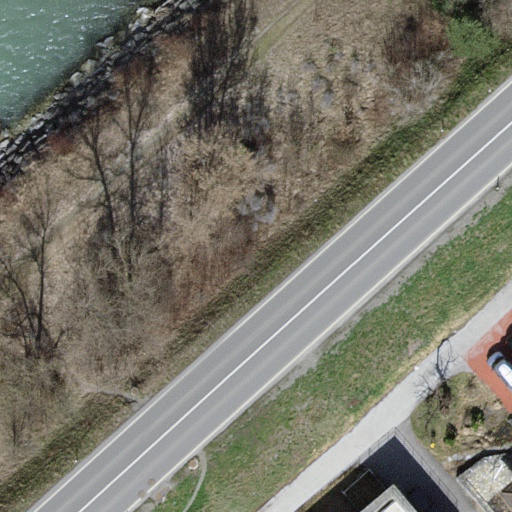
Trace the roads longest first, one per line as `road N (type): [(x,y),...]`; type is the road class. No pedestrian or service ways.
road 1 (tertiary): [(511,132),(78,511)]
road 2 (residential): [(511,298),(277,511)]
